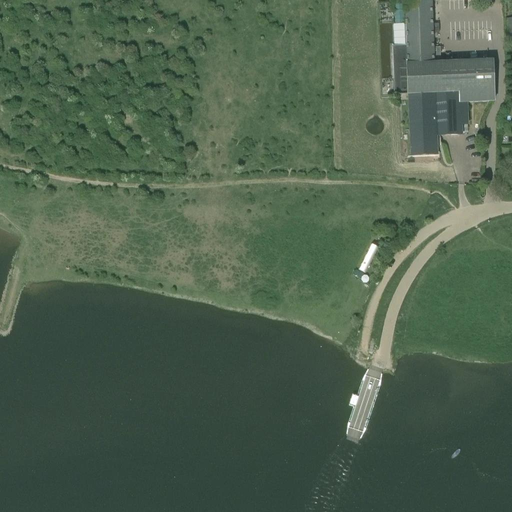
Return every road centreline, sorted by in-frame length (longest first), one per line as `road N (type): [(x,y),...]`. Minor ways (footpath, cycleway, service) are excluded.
road 1 (track): [(0,166),(104,184),(363,182),(443,194),(474,215)]
road 2 (unclassified): [(474,215),(441,223),(400,255),(371,307),(363,353)]
road 3 (unclassified): [(381,373),(387,332),(411,274),(474,215)]
